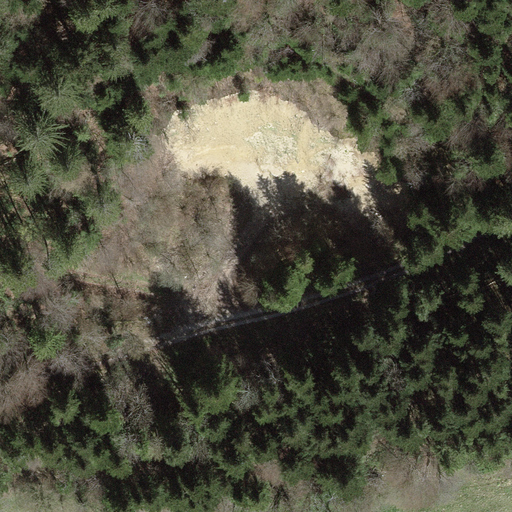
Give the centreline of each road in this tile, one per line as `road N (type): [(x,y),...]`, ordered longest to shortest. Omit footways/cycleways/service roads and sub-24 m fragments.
road 1 (track): [(511,222),(374,282),(249,323),(0,380)]
road 2 (track): [(0,264),(111,281),(249,323)]
